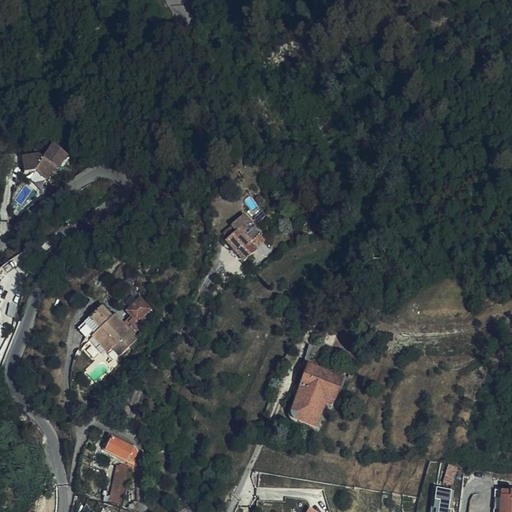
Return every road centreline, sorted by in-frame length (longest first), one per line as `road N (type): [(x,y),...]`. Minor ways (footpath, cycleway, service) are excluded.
road 1 (unclassified): [(0,246),(89,177),(110,170),(123,181),(119,199),(64,245),(10,367),(13,392),(53,442),(63,511)]
road 2 (unclassified): [(177,0),(185,20),(160,43),(0,101)]
road 3 (residential): [(230,511),(299,358)]
